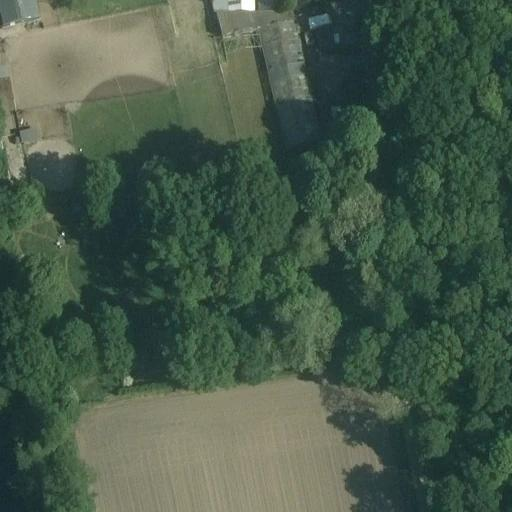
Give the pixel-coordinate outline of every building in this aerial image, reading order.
[(73,0),(0,0),(0,20),(3,35),(77,17),(73,0)] [(228,0),(229,16),(283,14),(283,0),(228,0)] [(229,16),(217,17),(219,29),(222,40),(295,24),(292,12),(283,14),(229,16)] [(295,24),(222,40),(231,80),(250,160),(323,143),(295,24)] [(325,51),(336,49),(331,27),(320,29),(325,51)]
